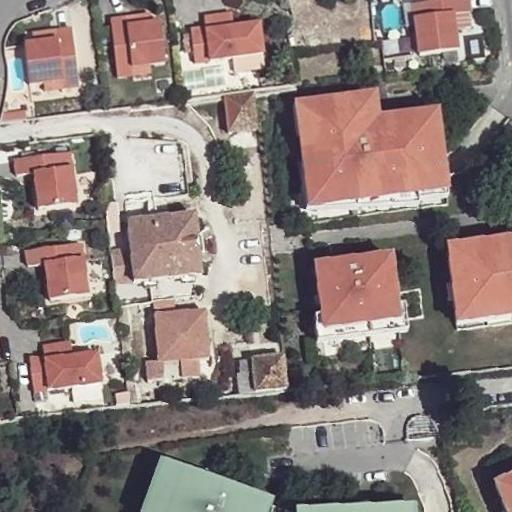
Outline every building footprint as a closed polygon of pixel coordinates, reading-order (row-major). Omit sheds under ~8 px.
[(471,0),(456,0),(415,5),(421,57),(459,53),(457,31),(475,29),(471,0)] [(127,28),(151,25),(150,16),(126,19),(127,28)] [(126,19),(110,21),(117,78),(132,76),(131,69),(149,67),(164,65),(159,24),(151,25),(127,28),(126,19)] [(222,35),(233,34),(231,20),(221,21),(222,35)] [(206,33),(191,35),(195,69),(263,61),(259,31),(233,34),(222,35),(221,21),(205,23),(206,33)] [(33,44),(24,45),(29,86),(44,84),(62,82),(63,90),(78,88),(72,30),(56,32),(57,41),(33,44)] [(32,35),(33,44),(57,41),(56,32),(32,35)] [(132,76),(150,74),(149,67),(131,69),(132,76)] [(62,82),(44,84),(45,92),(63,90),(62,82)] [(253,95),(225,98),(229,133),(257,130),(253,95)] [(368,103),(306,110),(312,169),(317,169),(322,210),(356,206),(356,203),(446,194),(439,131),(391,137),(391,132),(378,133),(378,126),(370,126),(368,103)] [(70,153),(14,160),(16,175),(34,173),(38,210),(76,205),(70,153)] [(196,215),(129,221),(132,259),(111,262),(114,284),(202,276),(196,215)] [(511,233),(455,237),(458,301),(488,299),(489,309),(511,307),(511,233)] [(81,244),(26,251),(28,267),(45,265),(50,301),(87,296),(81,244)] [(315,267),(323,332),(398,323),(398,321),(423,318),(419,290),(394,293),(390,259),(315,267)] [(205,314),(151,317),(153,363),(208,361),(205,314)] [(60,361),(71,360),(69,346),(58,348),(60,361)] [(28,362),(32,396),(72,391),(100,387),(96,357),(71,360),(60,361),(58,348),(42,349),(43,360),(28,362)] [(282,358),(250,361),(253,394),(286,391),(282,358)] [(100,387),(72,391),(74,408),(102,405),(100,387)] [(157,479),(168,484),(175,466),(164,462),(157,479)] [(168,484),(157,479),(144,511),(255,511),(260,499),(232,488),(203,477),(175,466),(168,484)] [(206,468),(203,477),(232,488),(206,468)] [(511,511),(511,477),(494,484),(506,511),(511,511)] [(260,499),(255,511),(268,511),(271,503),(260,499)] [(369,499),(339,511),(369,509),(369,499)]
